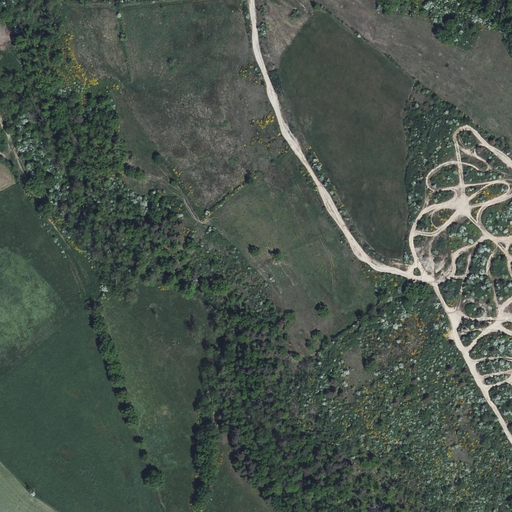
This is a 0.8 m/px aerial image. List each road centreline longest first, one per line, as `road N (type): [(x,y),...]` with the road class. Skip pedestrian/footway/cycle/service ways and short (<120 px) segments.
road 1 (track): [(420,274),(374,266),(316,194),(251,44),(248,0)]
road 2 (track): [(420,274),(437,283),(511,434)]
